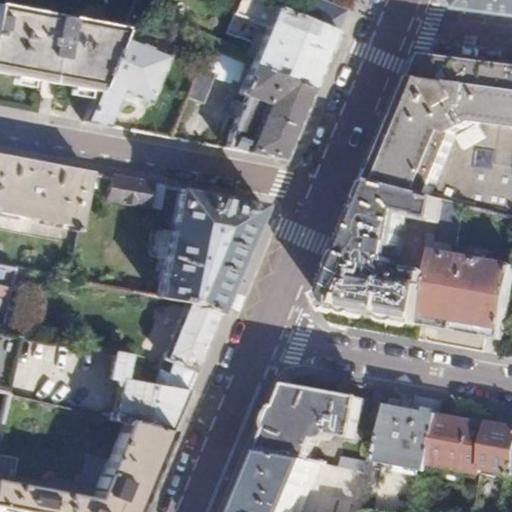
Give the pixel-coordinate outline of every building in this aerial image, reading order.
[(336,30),(303,17),(260,0),(236,0),(222,35),(234,40),(237,33),(260,43),(258,48),(254,46),(250,58),(253,60),(251,64),(312,88),(336,30)] [(336,30),(344,11),(315,0),(309,0),(303,17),(336,30)] [(511,0),(461,0),(463,2),(475,4),(511,8),(511,0)] [(122,27),(0,3),(0,72),(98,90),(117,38),(122,27)] [(98,90),(85,121),(106,125),(118,94),(145,104),(163,55),(117,38),(98,90)] [(234,58),(203,45),(186,96),(201,102),(214,70),(216,71),(215,76),(226,80),(227,77),(234,58)] [(241,60),(234,58),(227,77),(233,79),(241,60)] [(384,165),(377,183),(445,201),(511,218),(511,68),(502,67),(438,59),(428,58),(424,66),(401,125),(384,165)] [(284,159),(312,88),(251,64),(246,62),(234,91),(240,94),(220,146),(284,159)] [(78,230),(89,174),(90,172),(0,154),(0,209),(70,222),(69,228),(78,230)] [(158,211),(162,186),(111,177),(107,201),(158,211)] [(445,201),(377,183),(354,237),(346,258),(329,299),(330,304),(334,307),(349,310),(350,316),(359,318),(364,313),(387,317),(390,323),(405,327),(409,321),(424,325),(433,274),(414,270),(413,275),(394,272),(391,267),(392,262),(396,263),(397,255),(403,256),(405,247),(402,247),(408,216),(423,218),(423,220),(442,223),(445,201)] [(264,205),(179,189),(157,299),(185,305),(220,311),(264,205)] [(425,265),(434,266),(437,251),(439,237),(431,235),(425,265)] [(434,266),(433,274),(424,325),(424,326),(429,327),(493,339),(503,340),(511,289),(511,265),(437,251),(434,266)] [(0,330),(0,324),(12,270),(0,267),(0,390),(2,391),(14,334),(0,330)] [(186,392),(220,311),(185,305),(161,362),(169,365),(162,381),(138,370),(140,365),(135,358),(125,357),(120,383),(186,392)] [(120,383),(125,357),(109,353),(107,378),(120,383)] [(170,431),(186,392),(120,383),(113,417),(124,420),(170,431)] [(383,432),(391,406),(391,404),(377,401),(293,386),(292,388),(265,453),(313,462),(321,440),(327,440),(332,438),(334,434),(358,439),(360,427),(383,432)] [(430,464),(441,415),(432,413),(424,412),(411,410),(391,406),(383,432),(375,461),(429,471),(430,464)] [(484,473),(485,470),(493,425),(441,415),(430,464),(484,473)] [(0,511),(135,511),(170,431),(124,420),(93,493),(0,477),(0,511)] [(511,478),(511,428),(493,425),(485,470),(484,473),(511,478)] [(313,462),(265,453),(239,511),(297,511),(318,463),(313,462)] [(342,467),(372,473),(375,464),(344,458),(342,467)]
